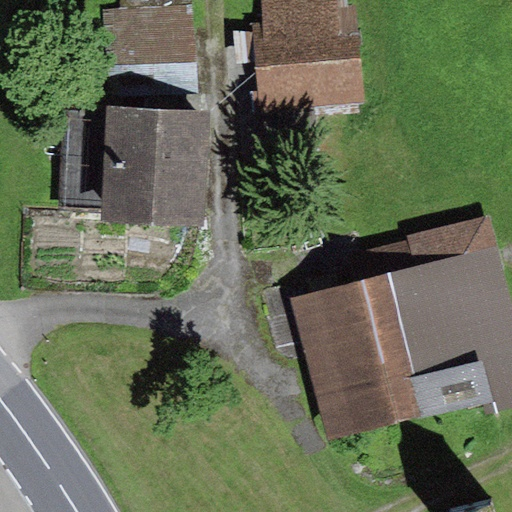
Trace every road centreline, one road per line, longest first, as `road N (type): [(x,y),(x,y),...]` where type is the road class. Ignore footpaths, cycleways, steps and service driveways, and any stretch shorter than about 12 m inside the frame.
road 1 (track): [(0,331),(50,312),(152,312),(215,283),(230,234),(212,0)]
road 2 (primary): [(66,511),(0,404)]
